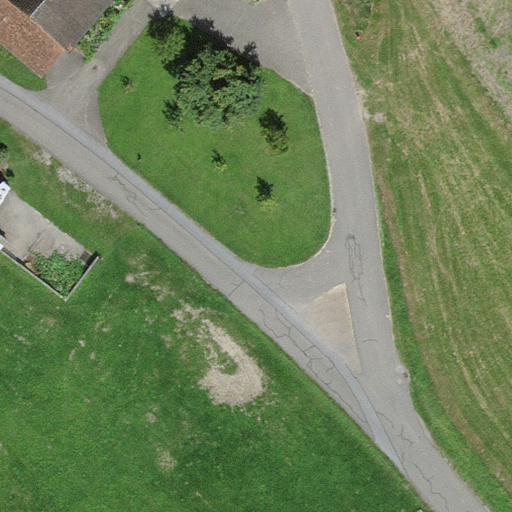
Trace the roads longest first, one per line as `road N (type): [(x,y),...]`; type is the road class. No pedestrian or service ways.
road 1 (residential): [(336,329),(228,271),(0,95)]
road 2 (unclassified): [(336,329),(359,243),(340,100),(307,0)]
road 3 (residential): [(466,511),(400,435),(336,329)]
